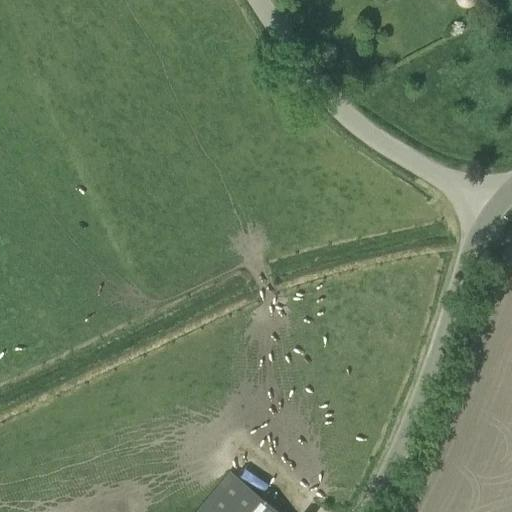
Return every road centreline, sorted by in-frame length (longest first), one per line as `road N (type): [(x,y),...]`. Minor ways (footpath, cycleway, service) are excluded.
road 1 (unclassified): [(370,511),(443,339),(483,189)]
road 2 (unclassified): [(483,189),(443,181),(358,130),(258,0)]
